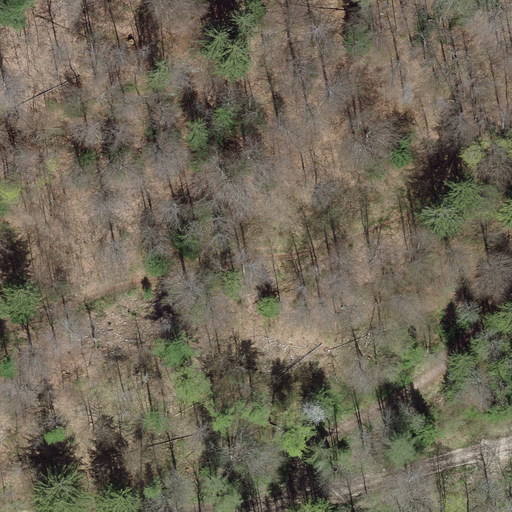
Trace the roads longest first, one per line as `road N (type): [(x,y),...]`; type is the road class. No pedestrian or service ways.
road 1 (track): [(355,198),(180,261),(65,282),(0,309)]
road 2 (track): [(511,445),(292,494),(151,511)]
road 3 (track): [(511,277),(476,336),(414,388),(338,430),(292,494)]
